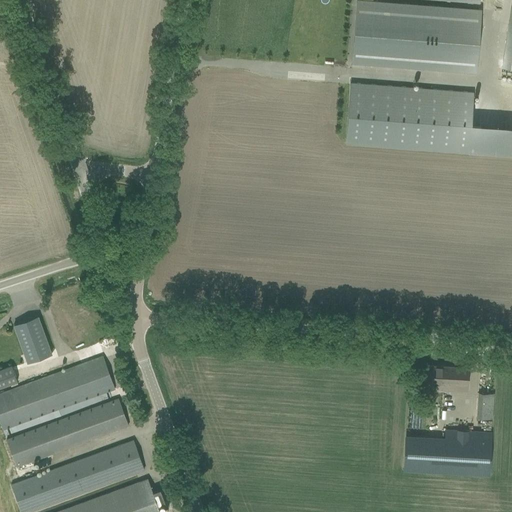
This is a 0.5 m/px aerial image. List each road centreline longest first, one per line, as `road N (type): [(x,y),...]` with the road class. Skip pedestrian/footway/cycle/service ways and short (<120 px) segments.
road 1 (unclassified): [(134,313),(511,344)]
road 2 (unclassified): [(198,511),(134,313)]
road 3 (unclassified): [(0,286),(83,258),(92,246),(98,232),(76,161)]
road 4 (unclassified): [(155,173),(185,0)]
road 5 (unclassified): [(76,161),(17,0)]
road 6 (unclassified): [(134,313),(155,173)]
